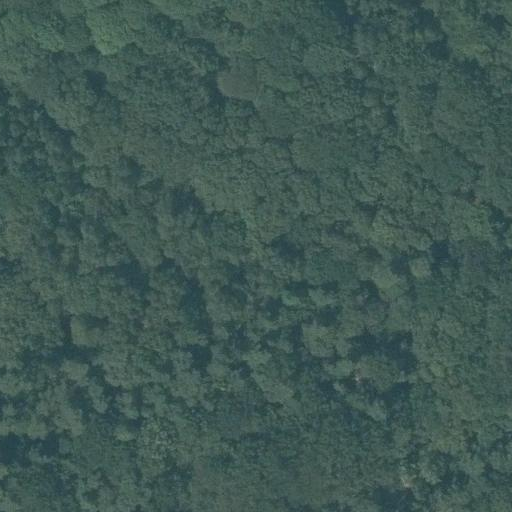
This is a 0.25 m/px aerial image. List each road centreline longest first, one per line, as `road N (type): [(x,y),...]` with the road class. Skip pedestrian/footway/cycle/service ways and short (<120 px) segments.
road 1 (track): [(511,170),(410,0),(55,0),(0,19)]
road 2 (track): [(234,511),(511,330)]
